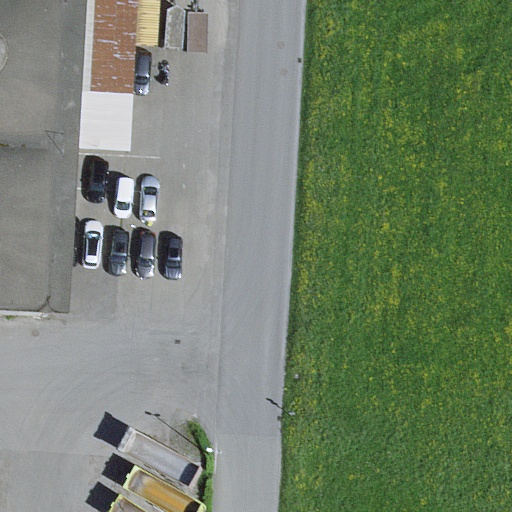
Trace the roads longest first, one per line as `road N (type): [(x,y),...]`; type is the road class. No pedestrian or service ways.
road 1 (unclassified): [(285,0),(253,511)]
road 2 (unknown): [(69,399),(259,413)]
